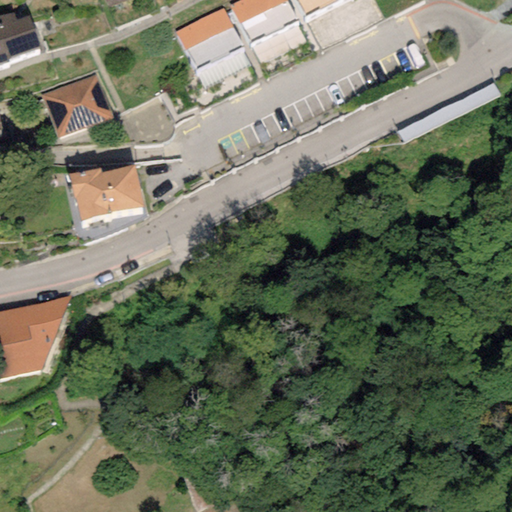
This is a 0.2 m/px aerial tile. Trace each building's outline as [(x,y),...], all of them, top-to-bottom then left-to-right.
[(103,0),(107,8),(130,0),(103,0)] [(297,20),(286,0),(245,0),(232,7),(252,45),(297,20)] [(296,0),(306,19),(343,0),(296,0)] [(243,45),(223,9),(177,34),(197,70),(243,45)] [(14,14),(0,16),(0,64),(9,62),(7,59),(40,47),(28,17),(15,20),(14,14)] [(96,76),(42,96),(42,99),(58,139),(112,118),(96,76)] [(402,136),(409,151),(505,104),(498,89),(402,136)] [(99,169),(68,176),(74,199),(75,198),(81,222),(144,207),(134,165),(100,173),(99,169)] [(70,296),(0,312),(0,379),(41,371),(70,296)] [(200,511),(223,503),(205,461),(181,471),(187,486),(168,494),(173,506),(190,499),(195,511),(200,511)]
